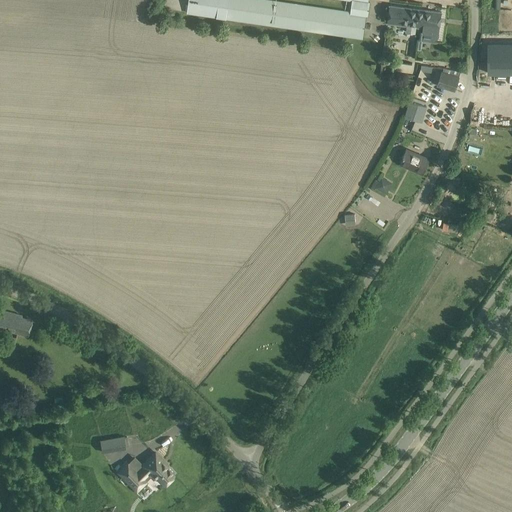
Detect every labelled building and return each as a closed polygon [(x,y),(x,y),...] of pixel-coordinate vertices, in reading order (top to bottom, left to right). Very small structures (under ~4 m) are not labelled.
[(350,0),(352,0),(350,12),(266,0),(188,0),(187,13),(363,38),(366,16),(368,17),(370,1),(368,1),(368,0),(350,0)] [(406,32),(415,34),(416,27),(418,9),(390,6),(387,24),(407,26),(406,32)] [(422,32),(438,34),(441,13),(418,9),(416,27),(423,28),(422,32)] [(511,42),(487,43),(487,73),(498,73),(498,72),(511,72),(511,42)] [(442,72),(437,85),(455,91),(459,77),(442,72)] [(426,107),(409,101),(404,116),(422,122),(426,107)] [(511,126),(511,112),(503,112),(502,126),(511,126)] [(429,159),(406,150),(400,164),(423,173),(429,159)] [(392,183),(381,177),(375,188),(386,194),(392,183)] [(492,218),(496,210),(483,204),(479,212),(492,218)] [(345,215),(345,223),(355,223),(354,214),(345,215)] [(22,315),(0,310),(0,328),(28,336),(32,320),(21,317),(22,315)] [(112,439),(100,441),(102,452),(114,450),(112,439)] [(155,452),(142,465),(144,467),(138,473),(128,463),(118,472),(134,488),(144,479),(141,476),(147,470),(155,478),(156,477),(163,485),(174,474),(162,462),(163,461),(155,452)]
